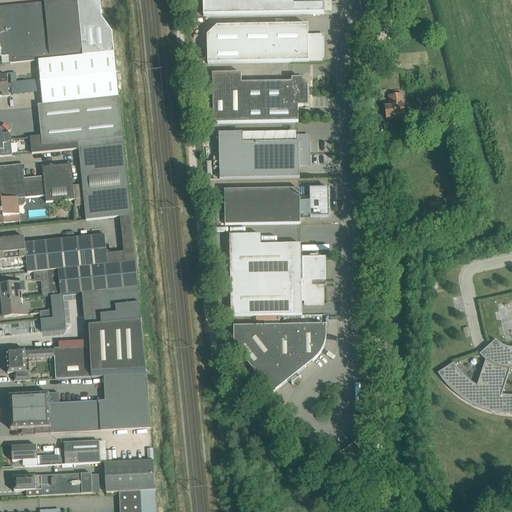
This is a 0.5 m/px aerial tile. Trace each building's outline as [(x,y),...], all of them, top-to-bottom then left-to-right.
[(74,0),(0,7),(0,41),(2,57),(9,56),(10,64),(38,61),(83,57),(115,53),(113,33),(102,17),(99,0),(74,0)] [(323,0),(203,0),(203,17),(324,15),(323,0)] [(308,26),(217,28),(207,36),(208,65),(323,62),(322,36),(314,36),(314,35),(308,36),(308,26)] [(42,104),(52,103),(119,96),(115,54),(83,57),(38,61),(40,80),(41,92),(42,104)] [(307,84),(306,84),(302,81),(302,80),(302,79),(291,79),(292,83),(242,84),(241,74),(212,74),(213,108),(298,107),(308,107),(308,85),(307,85),(307,84)] [(0,97),(9,96),(7,76),(0,76),(0,97)] [(16,82),(11,83),(12,95),(41,92),(40,80),(16,82)] [(402,94),(389,96),(390,106),(385,107),(386,119),(405,117),(402,94)] [(79,150),(123,145),(119,97),(38,105),(41,137),(30,138),(32,154),(79,150)] [(298,123),(298,119),(298,107),(213,108),(213,124),(298,123)] [(0,157),(4,157),(12,156),(11,144),(10,135),(2,135),(1,132),(0,131),(0,157)] [(219,134),(219,179),(299,179),(299,167),(308,167),(308,141),(303,137),(298,137),(298,143),(243,144),(243,134),(219,134)] [(82,185),(84,206),(86,221),(120,218),(131,217),(123,145),(79,150),(82,185)] [(0,168),(0,182),(2,198),(2,201),(18,199),(25,199),(45,197),(46,203),(74,200),(75,206),(84,206),(82,185),(73,186),(71,166),(43,168),(44,177),(24,179),(22,166),(0,168)] [(247,180),(248,189),(270,188),(270,179),(247,180)] [(300,201),(300,198),(300,190),(224,190),(224,225),(290,225),(300,225),(300,219),(330,218),(329,189),(310,190),(310,201),(300,201)] [(4,223),(14,222),(20,222),(18,207),(23,207),(25,204),(25,199),(18,199),(2,201),(2,198),(0,198),(0,213),(3,214),(4,223)] [(105,235),(25,244),(24,244),(27,268),(27,274),(34,273),(48,271),(58,270),(135,262),(131,217),(120,218),(124,253),(106,254),(105,235)] [(231,317),(235,317),(302,316),(302,302),(304,302),(304,306),(324,305),(323,261),(317,261),(317,257),(308,257),(308,262),(301,262),(301,245),(261,246),(261,236),(229,236),(231,317)] [(24,244),(25,244),(24,238),(0,240),(0,270),(27,268),(24,244)] [(135,262),(58,270),(48,271),(49,279),(50,297),(51,297),(63,296),(81,294),(138,288),(135,262)] [(42,298),(50,297),(49,279),(41,280),(42,298)] [(24,284),(10,285),(0,286),(2,302),(20,300),(19,292),(25,292),(24,284)] [(141,318),(138,288),(81,294),(85,324),(141,318)] [(53,319),(40,320),(42,332),(66,330),(63,296),(51,297),(52,311),(53,319)] [(20,308),(20,300),(2,302),(4,318),(28,315),(27,307),(20,308)] [(52,311),(40,312),(40,320),(53,319),(52,311)] [(60,348),(54,349),(54,358),(56,380),(66,379),(104,377),(147,375),(145,356),(141,318),(85,324),(86,341),(59,343),(60,348)] [(316,359),(319,355),(322,351),(324,346),(325,341),(326,336),(326,325),(254,327),(293,377),(312,362),(316,359)] [(272,394),(274,392),(293,377),(254,327),(234,327),(234,346),(272,394)] [(458,369),(455,367),(454,364),(453,363),(438,373),(440,377),(443,381),(446,384),(449,387),(452,390),(455,393),(459,396),(462,399),(466,401),(466,402),(470,404),(474,406),(478,408),(482,409),(486,411),(491,412),(495,413),(499,414),(504,414),(508,415),(511,414),(511,347),(511,348),(510,348),(509,348),(508,347),(507,347),(506,347),(505,346),(504,346),(503,345),(502,345),(501,344),(500,344),(499,343),(498,342),(497,341),(496,341),(496,340),(492,343),(490,345),(480,354),(479,355),(485,360),(477,386),(474,384),(471,382),(468,380),(465,377),(463,375),(460,372),(458,369)] [(6,351),(7,357),(8,357),(8,363),(7,363),(8,374),(14,374),(14,382),(31,381),(30,372),(26,373),(25,360),(54,358),(54,349),(25,351),(25,350),(6,351)] [(50,405),(51,434),(151,429),(147,375),(104,377),(105,402),(60,404),(50,405)] [(11,430),(35,429),(35,435),(51,434),(50,405),(60,404),(59,394),(9,396),(11,430)] [(101,464),(100,442),(64,444),(65,466),(101,464)] [(356,442),(337,457),(359,486),(369,478),(362,469),(371,461),(356,442)] [(37,467),(37,446),(18,447),(18,451),(12,452),(12,462),(24,462),(25,468),(37,467)] [(39,457),(37,457),(37,466),(40,466),(62,465),(62,456),(39,457)] [(154,461),(104,463),(106,494),(119,493),(156,491),(154,461)] [(91,474),(41,477),(42,497),(100,494),(99,475),(91,475),(91,474)] [(26,498),(34,497),(42,497),(41,477),(13,478),(14,492),(26,492),(26,498)] [(157,511),(156,491),(119,493),(119,511),(157,511)]
